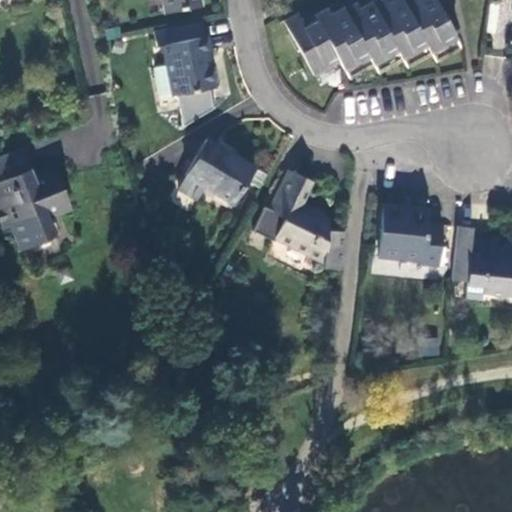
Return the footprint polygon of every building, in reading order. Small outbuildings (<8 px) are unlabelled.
[(159,0),(163,13),(199,6),(197,0),(159,0)] [(284,19),(309,75),(336,63),(339,69),(366,57),(368,64),(394,52),(397,58),(423,46),(427,52),(452,39),(433,0),(388,0),(385,2),(384,0),(371,0),(357,7),(354,2),(329,14),(325,7),(299,19),(296,13),(284,19)] [(204,36),(201,21),(173,26),(177,43),(204,36)] [(177,43),(173,26),(151,31),(154,47),(159,46),(171,97),(212,88),(204,54),(209,53),(205,36),(204,36),(177,43)] [(227,207),(250,168),(204,139),(182,179),(199,189),(202,191),(199,197),(223,210),(225,206),(227,207)] [(31,171),(22,149),(0,158),(0,174),(3,182),(0,183),(0,215),(5,228),(12,225),(22,249),(57,235),(50,217),(71,207),(54,167),(34,176),(32,177),(32,178),(26,180),(24,174),(31,171)] [(321,267),(339,269),(342,247),(343,232),(327,231),(327,221),(299,207),(311,182),(287,170),(267,212),(283,219),(273,239),(322,262),(321,267)] [(32,177),(34,176),(31,171),(24,174),(26,180),(32,178),(32,177)] [(192,202),(199,189),(182,179),(174,191),(192,202)] [(424,225),(426,210),(382,205),(376,255),(418,260),(418,263),(435,265),(439,227),(424,225)] [(469,228),(454,227),(452,248),(467,249),(468,245),(469,228)] [(467,249),(452,248),(449,280),(464,281),(481,283),(480,292),(511,295),(511,240),(503,240),(502,249),(468,245),(467,249)] [(158,253),(153,254),(159,274),(174,270),(170,255),(159,258),(158,253)] [(479,303),(480,292),(481,283),(464,281),(461,301),(479,303)] [(435,338),(416,340),(418,355),(437,353),(435,338)]
